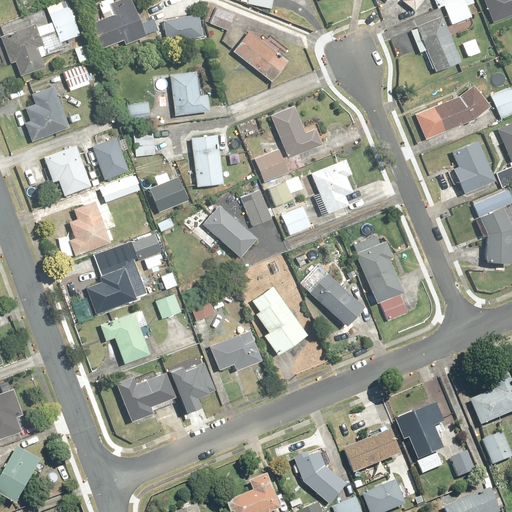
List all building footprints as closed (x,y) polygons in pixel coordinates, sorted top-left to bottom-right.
[(64,0),(54,0),(42,5),(48,21),(57,42),(78,34),(64,0)] [(112,13),(87,23),(96,48),(118,40),(119,43),(141,35),(127,0),(116,0),(108,3),(112,13)] [(272,0),(244,0),(244,7),(270,11),(272,0)] [(404,0),(415,8),(420,0),(434,0),(438,8),(443,6),(450,21),(472,12),(466,0),(404,0)] [(511,0),(483,0),(492,20),(511,10),(511,0)] [(238,14),(216,4),(208,21),(230,31),(238,14)] [(195,13),(159,19),(162,41),(198,35),(195,13)] [(443,13),(416,24),(435,71),(463,60),(443,13)] [(13,60),(18,74),(42,65),(34,46),(41,44),(32,21),(0,33),(0,42),(7,62),(13,60)] [(251,26),(232,49),(273,82),(291,60),(251,26)] [(471,37),(458,43),(465,57),(478,51),(471,37)] [(83,44),(72,48),(76,62),(88,59),(83,44)] [(82,65),(61,73),(66,88),(88,80),(82,65)] [(198,68),(171,71),(176,113),(211,109),(209,90),(201,91),(198,68)] [(437,133),(475,117),(491,100),(471,82),(459,94),(426,108),(437,133)] [(511,86),(510,82),(490,91),(500,117),(511,111),(511,86)] [(28,120),(21,122),(28,142),(68,126),(51,84),(29,93),(33,103),(22,107),(28,120)] [(296,100),(269,111),(287,156),(324,142),(316,122),(306,125),(296,100)] [(122,104),(124,124),(147,121),(145,101),(122,104)] [(511,119),(496,127),(510,159),(508,160),(511,170),(511,119)] [(151,147),(172,146),(172,139),(151,140),(151,130),(130,131),(131,157),(151,157),(151,147)] [(218,131),(190,133),(195,185),(223,182),(218,131)] [(113,136),(89,145),(102,177),(125,168),(113,136)] [(497,177),(479,136),(450,148),(457,163),(453,164),(464,191),(497,177)] [(73,144),(40,156),(49,181),(55,179),(61,194),(88,184),(73,144)] [(279,147),(255,156),(264,178),(288,169),(279,147)] [(348,155),(310,170),(326,211),(350,202),(346,191),(354,187),(348,174),(355,171),(348,155)] [(97,187),(103,201),(136,187),(130,173),(97,187)] [(172,175),(145,188),(157,212),(184,199),(172,175)] [(267,184),(274,203),(292,196),(285,177),(267,184)] [(511,258),(511,189),(510,186),(474,201),(486,230),(485,258),(511,258)] [(240,195),(251,224),(273,215),(261,187),(240,195)] [(219,200),(201,221),(240,255),(259,234),(219,200)] [(71,238),(66,239),(72,254),(107,241),(92,201),(70,210),(73,218),(64,221),(71,238)] [(305,203),(281,213),(289,233),(313,224),(305,203)] [(379,230),(352,241),(385,320),(408,310),(399,290),(404,288),(379,230)] [(98,281),(82,287),(92,314),(148,295),(136,262),(163,253),(157,235),(95,256),(101,275),(96,277),(98,281)] [(309,290),(348,324),(366,303),(303,249),(290,265),(303,277),(301,279),(311,288),(309,290)] [(308,330),(273,282),(252,297),(259,307),(254,311),(267,328),(263,331),(278,351),(308,330)] [(207,290),(186,298),(195,320),(216,312),(207,290)] [(154,300),(161,317),(179,310),(172,293),(154,300)] [(96,324),(102,339),(111,336),(120,361),(144,353),(131,312),(96,324)] [(251,326),(209,343),(219,367),(234,361),(236,367),(263,357),(251,326)] [(181,362),(168,367),(183,408),(199,403),(196,393),(214,387),(204,359),(182,367),(181,362)] [(468,396),(480,424),(511,411),(511,375),(510,370),(492,377),(495,386),(468,396)] [(112,382),(127,420),(147,413),(143,404),(169,394),(160,371),(131,383),(128,375),(112,382)] [(0,436),(17,430),(11,416),(18,413),(9,388),(0,391),(0,436)] [(435,398),(394,416),(404,440),(409,438),(423,470),(442,462),(437,449),(442,447),(433,426),(445,421),(435,398)] [(374,403),(362,408),(366,417),(352,423),(357,435),(383,423),(374,403)] [(511,452),(502,427),(481,436),(492,464),(511,456),(511,452)] [(389,428),(342,446),(353,473),(400,454),(389,428)] [(304,482),(331,503),(346,483),(327,468),(318,446),(293,455),(304,482)] [(12,447),(0,467),(0,498),(10,505),(36,461),(12,447)] [(466,449),(451,456),(458,474),(474,468),(466,449)] [(224,499),(229,511),(264,511),(282,505),(267,470),(248,478),(252,488),(224,499)] [(394,480),(362,493),(369,511),(380,511),(403,503),(394,480)] [(490,484),(443,503),(446,511),(495,511),(500,510),(490,484)] [(332,505),(335,511),(362,511),(356,496),(332,505)] [(204,511),(199,499),(170,511),(169,511),(204,511)] [(319,511),(316,502),(296,510),(296,511),(319,511)]
